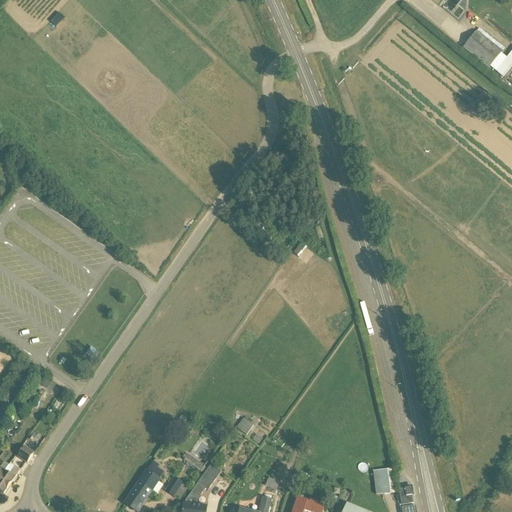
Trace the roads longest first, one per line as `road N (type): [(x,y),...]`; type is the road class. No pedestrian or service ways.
road 1 (residential): [(30,511),(43,457),(264,145),(273,118),(268,79),(296,53)]
road 2 (primary): [(406,382),(296,53)]
road 3 (primary): [(441,511),(406,382)]
road 4 (primary): [(406,382),(427,511)]
road 5 (unknown): [(41,360),(110,257)]
